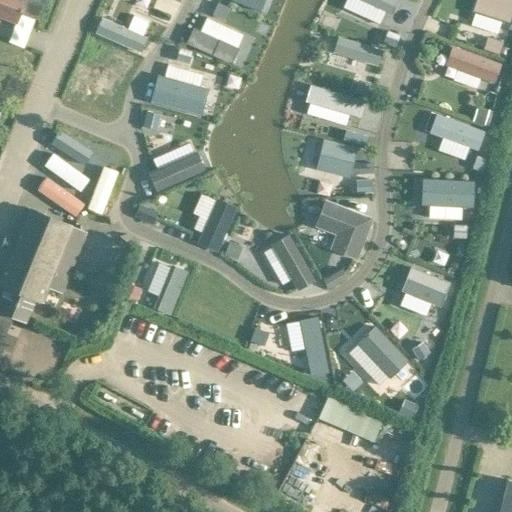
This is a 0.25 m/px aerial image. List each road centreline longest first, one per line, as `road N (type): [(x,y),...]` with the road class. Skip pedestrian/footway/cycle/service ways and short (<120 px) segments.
road 1 (unclassified): [(436,511),(511,213)]
road 2 (unclassified): [(231,511),(0,384)]
